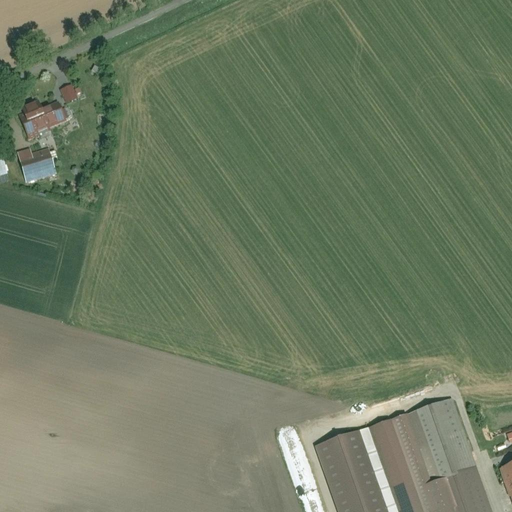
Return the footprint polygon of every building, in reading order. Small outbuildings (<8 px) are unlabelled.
[(21,118),(29,140),(66,125),(58,104),(21,118)] [(23,160),(28,183),(57,176),(52,153),(23,160)] [(8,165),(0,166),(0,179),(11,177),(8,165)] [(318,448),(340,511),(490,511),(452,401),(318,448)] [(511,466),(503,470),(511,497),(511,466)]
